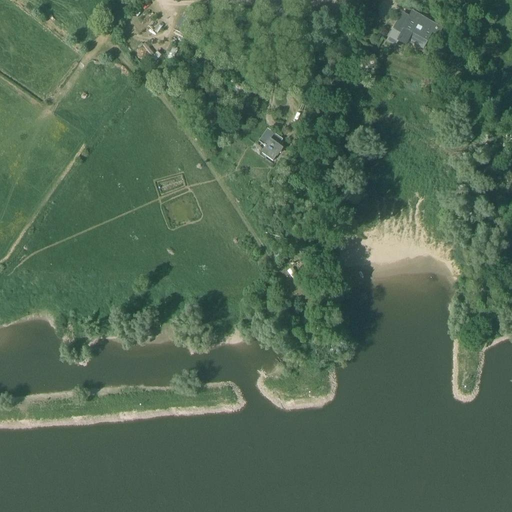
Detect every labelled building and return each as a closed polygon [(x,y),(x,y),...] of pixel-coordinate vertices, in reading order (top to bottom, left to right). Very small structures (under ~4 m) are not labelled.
[(285,18),(290,7),(275,0),(266,0),(263,7),(285,18)] [(422,50),(432,32),(429,30),(432,25),(422,19),(419,25),(402,15),(386,42),(394,47),(397,42),(405,46),(408,41),(422,50)] [(177,51),(171,48),(166,58),(172,61),(177,51)] [(466,70),(471,59),(462,54),(456,64),(466,70)] [(268,130),(259,142),(266,147),(261,153),(273,161),(276,157),(277,158),(283,149),(279,146),(283,140),(268,130)]
